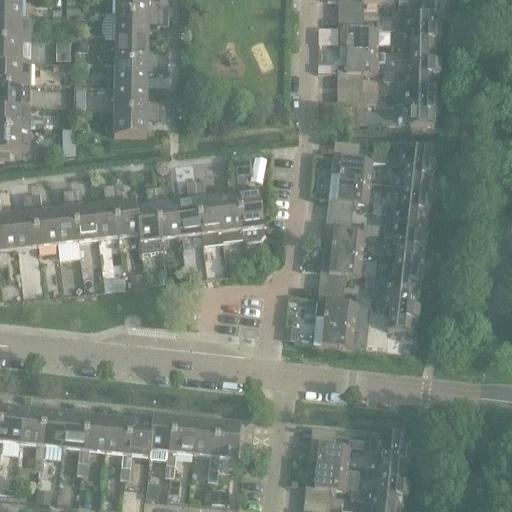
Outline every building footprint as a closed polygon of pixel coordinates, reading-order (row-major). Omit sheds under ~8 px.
[(116,0),(116,20),(168,21),(168,11),(157,11),(157,12),(148,12),(148,0),(116,0)] [(426,0),(427,1),(424,1),(421,4),(421,6),(399,6),(399,15),(412,15),(412,21),(435,22),(435,23),(450,22),(450,9),(455,9),(454,0),(426,0)] [(21,3),(0,2),(0,24),(21,25),(21,24),(21,3)] [(67,8),(67,19),(80,19),(80,8),(67,8)] [(168,21),(116,20),(115,45),(147,45),(148,30),(156,30),(156,31),(168,31),(168,21)] [(412,21),(398,21),(397,37),(406,37),(406,39),(409,42),(412,42),(411,57),(435,58),(435,46),(440,46),(440,35),(435,35),(435,23),(435,22),(412,21)] [(0,24),(0,46),(31,47),(31,24),(21,24),(21,25),(0,24)] [(377,27),(376,35),(378,35),(378,36),(391,36),(392,28),(377,27)] [(376,35),(339,34),(338,50),(347,50),(346,79),(377,79),(378,36),(378,35),(376,35)] [(147,45),(115,45),(115,68),(167,69),(167,59),(156,59),(156,60),(147,60),(147,45)] [(31,47),(0,46),(0,68),(30,69),(31,47)] [(77,46),(77,57),(82,57),(84,57),(88,53),(88,46),(77,46)] [(435,58),(411,57),(411,73),(409,73),(406,76),(406,78),(383,78),(383,87),(397,87),(396,93),(434,94),(435,81),(439,81),(439,69),(435,69),(435,58)] [(30,69),(0,68),(0,89),(30,90),(30,69)] [(167,69),(115,68),(115,92),(147,93),(147,78),(156,78),(156,79),(167,79),(167,69)] [(30,90),(0,89),(0,111),(30,112),(30,90)] [(147,93),(115,92),(114,116),(166,117),(166,107),(155,107),(155,108),(146,108),(147,93)] [(434,94),(396,93),(396,109),(405,109),(405,111),(408,114),(411,114),(410,130),(434,131),(434,118),(439,118),(439,107),(434,106),(434,94)] [(377,99),(362,99),(362,108),(377,108),(377,99)] [(30,112),(0,111),(0,132),(29,133),(30,112)] [(166,117),(114,116),(114,142),(146,142),(146,126),(155,126),(155,127),(166,127),(166,117)] [(29,156),(29,133),(0,132),(0,155),(11,156),(29,156)] [(70,135),(63,134),(63,145),(75,145),(75,142),(75,135),(70,135)] [(431,158),(393,154),(392,170),(401,171),(400,173),(403,176),(406,177),(404,192),(427,194),(428,183),(433,184),(434,172),(430,171),(431,158)] [(0,163),(11,163),(11,156),(0,155),(0,163)] [(372,159),(371,166),(372,166),(372,168),(386,169),(387,160),(372,159)] [(371,166),(333,162),(332,178),(329,206),(367,210),(372,168),(372,166),(371,166)] [(250,166),(234,168),(236,183),(244,182),(246,182),(251,176),(250,166)] [(263,233),(259,198),(247,200),(244,182),(236,183),(243,245),(244,247),(261,246),(264,241),(263,233)] [(243,245),(236,183),(227,184),(229,202),(218,203),(223,248),(243,245)] [(223,248),(218,203),(206,205),(204,187),(195,188),(202,240),(203,253),(223,250),(223,248)] [(189,207),(177,208),(181,243),(202,240),(195,188),(186,189),(189,207)] [(121,190),(112,191),(119,243),(139,240),(136,213),(136,206),(123,207),(121,190)] [(106,210),(94,211),(98,245),(119,243),(112,191),(104,192),(106,210)] [(163,192),(155,193),(161,245),(181,243),(177,208),(166,210),(163,192)] [(427,194),(404,192),(402,207),(400,207),(397,209),(396,212),(374,209),(373,218),(386,220),(386,226),(423,230),(425,217),(429,218),(431,206),(426,206),(427,194)] [(161,245),(155,193),(146,194),(148,212),(136,213),(139,240),(141,259),(162,257),(161,245)] [(81,195),(72,196),(78,248),(98,245),(94,211),(83,212),(81,195)] [(65,215),(54,216),(58,250),(78,248),(72,196),(63,197),(65,215)] [(40,200),(31,201),(38,253),(58,250),(54,216),(42,217),(40,200)] [(25,220),(13,221),(17,255),(38,253),(31,201),(23,202),(25,220)] [(0,207),(0,257),(17,255),(13,221),(2,222),(0,207)] [(423,230),(386,226),(384,241),(393,242),(393,245),(395,248),(398,248),(396,263),(419,266),(421,255),(425,255),(427,243),(422,243),(423,230)] [(364,230),(363,237),(364,238),(364,239),(378,241),(379,232),(364,230)] [(363,237),(351,236),(326,233),(324,249),(321,278),(360,282),(364,239),(364,238),(363,237)] [(419,266),(396,263),(394,279),(392,278),(389,281),(388,283),(366,281),(365,290),(379,291),(378,298),(415,302),(417,289),(422,289),(423,278),(418,277),(419,266)] [(415,302),(378,298),(376,313),(385,314),(385,316),(387,319),(390,320),(388,336),(411,338),(413,326),(417,327),(419,315),(414,314),(415,302)] [(356,302),(355,309),(357,309),(357,311),(370,312),(371,303),(356,302)] [(355,309),(318,305),(313,349),(352,353),(357,311),(357,309),(355,309)] [(23,415),(2,413),(0,430),(0,459),(1,460),(3,447),(20,449),(23,415)] [(45,417),(23,415),(20,449),(37,451),(41,451),(45,417)] [(66,419),(45,417),(41,451),(37,451),(35,464),(44,465),(46,452),(63,454),(66,419)] [(88,422),(66,419),(63,454),(80,456),(84,456),(88,422)] [(176,424),(153,421),(152,429),(153,429),(150,456),(167,458),(172,458),(176,424)] [(109,424),(88,422),(84,456),(80,456),(78,468),(87,469),(89,457),(106,458),(109,424)] [(131,426),(109,424),(106,458),(123,460),(127,461),(131,426)] [(197,426),(176,424),(172,458),(167,458),(166,470),(175,471),(176,459),(193,460),(197,426)] [(152,429),(131,426),(127,461),(123,460),(121,473),(130,474),(132,461),(150,463),(150,456),(153,429),(152,429)] [(218,428),(197,426),(193,460),(210,462),(215,463),(218,428)] [(241,431),(218,428),(215,463),(210,462),(209,475),(218,476),(219,463),(237,465),(241,431)] [(408,444),(371,440),(369,456),(378,457),(378,459),(380,462),(383,463),(381,478),(405,480),(406,469),(411,469),(412,457),(407,457),(408,444)] [(349,445),(348,452),(350,452),(349,454),(363,455),(364,446),(349,445)] [(348,452),(311,449),(309,465),(317,465),(315,494),(345,497),(349,454),(350,452),(348,452)] [(44,465),(35,464),(34,476),(43,477),(44,465)] [(87,469),(78,468),(77,481),(86,482),(87,469)] [(175,471),(166,470),(165,483),(174,484),(175,471)] [(130,474),(121,473),(120,485),(129,486),(130,474)] [(218,476),(209,475),(208,487),(217,488),(218,476)] [(405,480),(381,478),(380,493),(377,493),(374,495),(374,498),(352,496),(351,505),(364,506),(363,511),(401,511),(402,503),(407,504),(408,492),(404,492),(405,480)] [(1,496),(0,502),(0,503),(13,505),(14,497),(1,496)]
